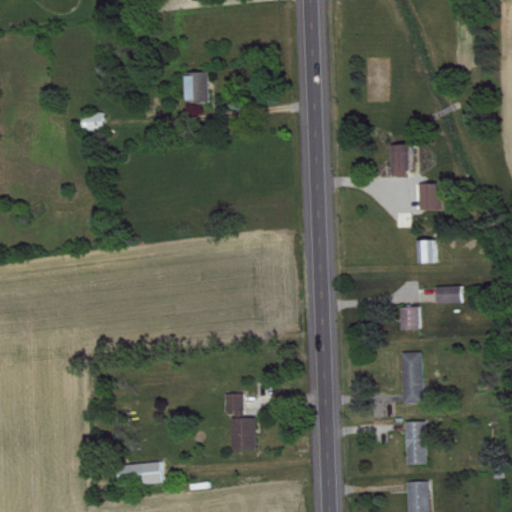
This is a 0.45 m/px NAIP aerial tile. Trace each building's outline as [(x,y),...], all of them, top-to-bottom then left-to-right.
[(219,104),(218,74),(196,75),(197,104),(219,104)] [(93,133),(113,133),(113,115),(92,115),(93,133)] [(423,147),(402,147),(403,177),(424,176),(423,147)] [(453,211),(453,185),(431,186),(431,212),(453,211)] [(446,242),(428,243),(429,266),(447,266),(446,242)] [(472,288),(447,289),(447,306),(472,305),(472,288)] [(412,309),(413,332),(431,332),(430,309),(412,309)] [(434,405),(433,354),(413,354),(414,406),(434,405)] [(267,420),(254,420),(253,396),(235,396),(236,415),(243,415),(244,452),(267,452),(267,420)] [(416,424),(417,467),(437,466),(436,424),(416,424)] [(173,485),(173,465),(129,467),(130,487),(173,485)] [(418,511),(439,511),(439,483),(417,484),(418,511)]
